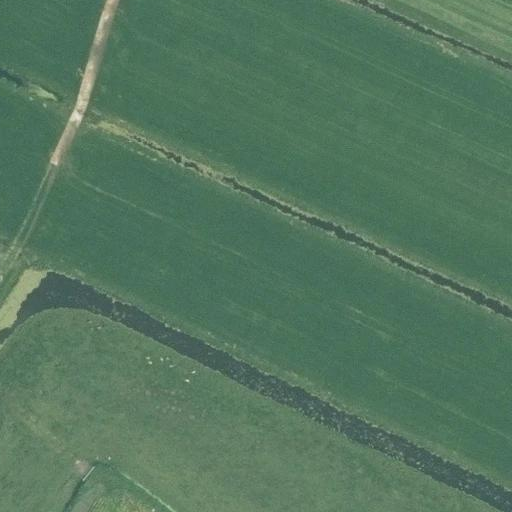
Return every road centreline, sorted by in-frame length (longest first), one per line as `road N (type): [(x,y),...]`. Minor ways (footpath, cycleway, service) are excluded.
road 1 (track): [(0,273),(78,114),(112,0)]
road 2 (track): [(92,476),(0,395)]
